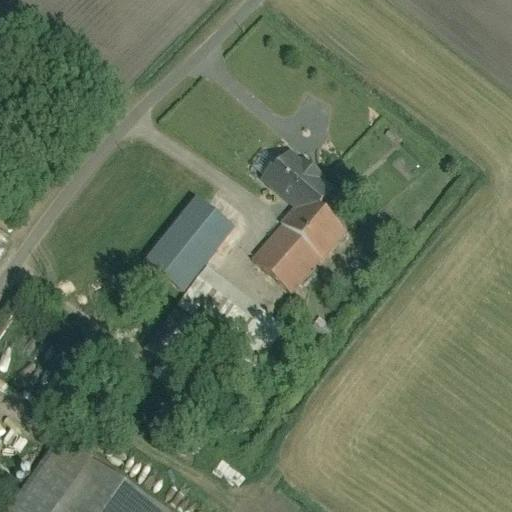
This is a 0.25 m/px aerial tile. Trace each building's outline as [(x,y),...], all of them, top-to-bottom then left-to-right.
[(143,151),(127,169),(166,204),(182,186),(143,151)] [(284,159),(257,193),(270,204),(297,170),(284,159)] [(251,267),(290,300),(345,236),(305,202),(251,267)] [(181,378),(209,338),(254,369),(280,332),(203,278),(213,264),(207,260),(222,239),(188,216),(166,248),(182,259),(172,274),(190,287),(144,352),(181,378)] [(148,511),(46,446),(3,511),(148,511)] [(204,466),(217,470),(221,457),(208,453),(204,466)]
